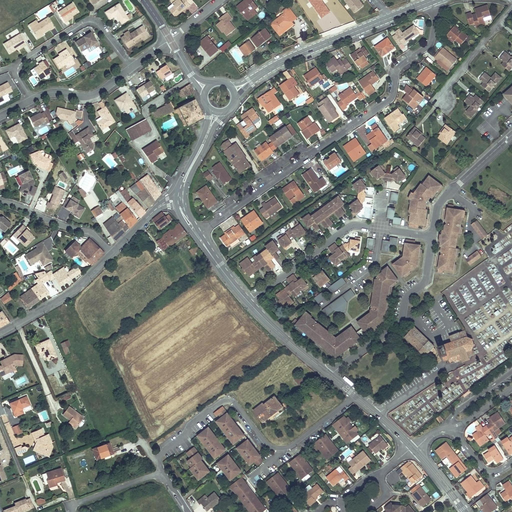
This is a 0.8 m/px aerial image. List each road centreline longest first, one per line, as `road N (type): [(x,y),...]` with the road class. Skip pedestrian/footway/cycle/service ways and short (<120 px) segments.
road 1 (residential): [(204,229),(387,102),(399,66),(432,38),(431,1)]
road 2 (residential): [(249,81),(293,55),(431,1)]
road 3 (residential): [(431,236),(426,278),(407,297),(398,323),(330,375)]
road 4 (residential): [(130,67),(87,22),(22,61),(17,72),(32,99)]
road 5 (residential): [(288,447),(269,445),(228,399),(154,460)]
road 6 (residential): [(248,302),(347,231),(380,229)]
road 7 (unclassified): [(111,252),(71,292),(0,332)]
road 8 (residential): [(511,133),(444,196),(431,236)]
road 9 (residential): [(111,252),(89,230),(0,201)]
